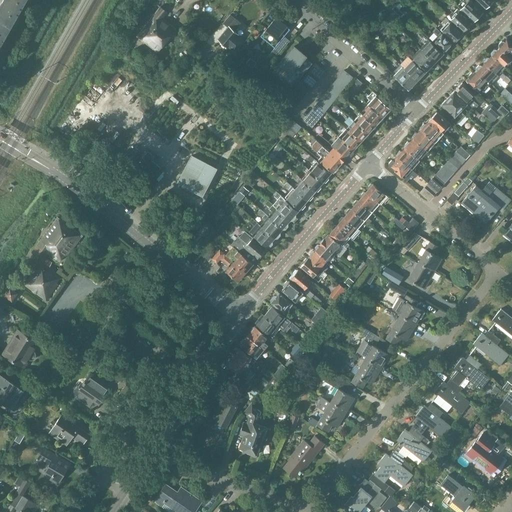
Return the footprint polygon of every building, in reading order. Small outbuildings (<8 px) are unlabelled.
[(26,0),(2,0),(0,5),(0,19),(12,26),(26,0)] [(475,4),(470,0),(461,10),(474,21),(475,20),(476,21),(479,18),(478,16),(482,12),(474,5),(475,4)] [(490,4),(494,1),(493,0),(475,0),(486,9),(486,8),(488,9),(491,6),(490,4)] [(167,12),(160,7),(137,36),(157,52),(175,29),(162,18),(167,12)] [(451,20),(463,32),(464,31),(466,31),(469,29),(469,26),(472,22),(460,10),(451,20)] [(241,23),(231,15),(223,24),(228,28),(218,40),(222,43),(222,45),(225,47),(227,47),(228,48),(229,47),(235,52),(244,42),(238,36),(239,35),(234,31),(241,23)] [(267,29),(266,28),(264,30),(266,31),(264,33),(267,36),(264,40),(275,48),(271,53),(277,57),(289,42),(284,38),(290,30),(276,18),(267,29)] [(445,23),(440,29),(453,42),(454,41),(456,41),(459,39),(458,37),(462,33),(446,18),(443,21),(445,23)] [(0,46),(12,26),(0,19),(0,46)] [(431,39),(444,52),(444,51),(446,52),(449,49),(449,47),(452,43),(436,28),(433,31),(436,34),(431,39)] [(499,46),(511,58),(511,42),(507,38),(504,41),(502,41),(499,44),(499,46)] [(435,62),(438,59),(440,59),(442,56),(442,54),(443,53),(431,41),(423,50),(435,62)] [(491,52),(492,54),(491,54),(505,68),(511,60),(511,58),(499,46),(496,49),(494,49),(491,52)] [(292,89),(312,64),(298,52),(299,51),(296,48),(295,49),(292,47),(272,73),(292,89)] [(435,62),(423,50),(414,59),(426,71),(427,70),(429,70),(432,67),(431,66),(435,62)] [(484,62),(498,76),(505,68),(491,54),(488,57),(487,57),(484,60),(484,62)] [(413,60),(405,69),(417,80),(419,80),(422,77),(422,75),(425,72),(413,60)] [(477,70),(476,70),(488,82),(490,84),(497,76),(484,62),(481,65),(479,65),(476,68),(477,70)] [(325,72),(315,64),(311,69),(321,77),(325,72)] [(321,77),(311,69),(307,74),(318,82),(321,77)] [(417,81),(405,69),(396,77),(409,89),(411,89),(414,86),(414,84),(417,81)] [(466,81),(472,87),(480,94),(481,95),(489,86),(486,83),(488,82),(476,70),(474,73),(472,73),(469,76),(469,77),(466,81)] [(341,75),(349,82),(353,78),(344,71),(341,75)] [(318,82),(307,74),(304,78),(314,86),(318,82)] [(338,79),(346,86),(349,82),(341,75),(338,79)] [(506,76),(502,80),(507,85),(510,81),(506,76)] [(314,86),(304,78),(300,83),(310,91),(314,86)] [(334,83),(343,90),(346,86),(338,79),(334,83)] [(310,91),(300,83),(296,88),(306,96),(310,91)] [(334,83),(331,87),(340,94),(343,90),(334,83)] [(472,107),(474,104),(468,98),(473,93),(462,83),(455,91),(468,103),(472,107)] [(328,91),(336,98),(340,94),(331,87),(328,91)] [(306,96),(296,88),(292,92),(302,101),(306,96)] [(324,95),(333,102),(336,98),(328,91),(324,95)] [(466,113),(468,111),(464,107),(468,103),(455,91),(448,98),(465,114),(465,113),(466,113)] [(292,92),(288,97),(298,105),(302,101),(292,92)] [(321,99),(330,106),(333,102),(324,95),(321,99)] [(376,96),(368,105),(383,117),(386,114),(388,113),(390,111),(390,109),(391,109),(376,96)] [(298,105),(288,97),(284,103),(294,111),(298,105)] [(439,108),(456,124),(466,114),(465,113),(465,114),(448,98),(441,105),(442,106),(439,108)] [(330,106),(321,99),(318,103),(326,110),(330,106)] [(326,110),(318,103),(315,107),(323,114),(326,110)] [(383,117),(368,105),(361,113),(376,125),(378,122),(380,122),(383,119),(383,117)] [(500,113),(492,105),(488,110),(496,118),(500,113)] [(315,107),(311,112),(320,118),(323,114),(315,107)] [(320,118),(311,112),(308,116),(316,123),(320,118)] [(431,118),(429,121),(443,135),(452,125),(437,112),(435,112),(431,116),(431,118)] [(376,125),(361,113),(354,121),(369,133),(371,130),(373,130),(375,128),(375,125),(376,125)] [(316,123),(308,116),(305,120),(313,127),(316,123)] [(349,125),(346,129),(361,141),(364,138),(366,138),(368,136),(368,133),(369,133),(354,121),(349,116),(345,121),(349,125)] [(421,127),(421,130),(436,143),(443,135),(429,121),(427,123),(425,123),(421,127)] [(346,129),(339,137),(354,149),(357,146),(359,146),(361,143),(361,141),(346,129)] [(413,137),(413,139),(428,152),(436,143),(421,130),(419,132),(417,132),(413,137)] [(477,143),(483,136),(476,130),(470,138),(477,143)] [(334,147),(346,157),(347,157),(350,156),(354,152),(354,149),(339,137),(331,145),(334,147)] [(405,145),(405,148),(420,161),(428,152),(413,139),(411,141),(408,141),(405,145)] [(329,152),(317,141),(312,145),(313,149),(321,156),(318,160),(333,172),(334,171),(336,171),(338,168),(338,166),(344,160),(346,157),(334,147),(332,149),(329,152)] [(457,151),(466,160),(470,155),(461,146),(457,151)] [(397,154),(397,157),(412,170),(420,161),(405,148),(403,150),(400,150),(397,154)] [(452,154),(462,164),(466,160),(457,151),(452,154)] [(449,160),(458,168),(462,164),(452,154),(449,160)] [(178,183),(202,195),(217,170),(192,157),(178,183)] [(389,166),(404,179),(412,170),(397,157),(394,161),(391,161),(389,163),(389,166)] [(449,160),(445,165),(454,173),(458,168),(449,160)] [(331,173),(317,161),(314,165),(315,166),(311,172),(323,182),(324,182),(326,182),(327,180),(327,178),(326,178),(331,173)] [(306,172),(301,179),(315,191),(316,191),(318,191),(321,188),(320,186),(323,182),(311,172),(303,165),(300,167),(306,172)] [(436,175),(445,183),(454,173),(445,165),(436,175)] [(436,175),(432,179),(442,187),(445,183),(436,175)] [(457,194),(461,198),(476,180),(471,176),(457,194)] [(301,179),(293,188),(307,200),(308,200),(310,200),(313,197),(313,195),(312,195),(315,191),(301,179)] [(428,184),(437,192),(442,187),(432,179),(428,184)] [(307,200),(285,180),(282,184),(289,189),(288,190),(290,191),(285,197),(299,209),(300,209),(301,209),(302,209),(305,206),(305,204),(304,203),(307,200)] [(368,187),(369,189),(366,192),(379,204),(387,196),(373,184),(371,184),(368,187)] [(437,192),(428,184),(420,192),(430,201),(437,192)] [(461,203),(474,213),(492,191),(486,186),(482,191),(476,186),(461,203)] [(492,191),(474,213),(486,224),(498,209),(501,211),(511,200),(496,187),(492,191)] [(273,194),(278,199),(281,196),(276,191),(273,194)] [(361,198),(359,201),(372,212),(379,204),(366,192),(366,193),(364,192),(361,195),(361,198)] [(281,203),(276,208),(290,220),(291,220),(293,220),(296,217),(295,215),(298,211),(281,196),(278,199),(278,200),(281,203)] [(265,204),(270,209),(273,205),(268,200),(265,204)] [(354,206),(351,209),(365,221),(372,212),(359,201),(356,201),(354,204),(354,206)] [(276,208),(269,217),(282,229),(283,229),(285,229),(288,226),(288,224),(287,223),(290,220),(276,208)] [(257,212),(263,217),(266,214),(260,209),(257,212)] [(347,214),(344,217),(358,229),(365,221),(351,209),(349,209),(346,212),(347,214)] [(282,229),(269,217),(261,226),(274,238),(275,237),(276,238),(277,238),(280,235),(280,233),(279,232),(282,229)] [(340,223),(337,226),(350,238),(358,229),(344,217),(344,218),(342,217),(339,220),(340,223)] [(48,253),(59,261),(64,255),(66,256),(82,236),(57,218),(31,253),(43,261),(48,253)] [(393,221),(402,229),(405,226),(400,222),(396,218),(393,221)] [(406,220),(402,224),(411,232),(419,223),(413,218),(409,223),(406,220)] [(272,241),(272,240),(274,238),(261,226),(252,219),(250,222),(255,226),(249,232),(266,247),(267,246),(268,247),(270,247),(272,244),(272,242),(272,241)] [(511,223),(503,234),(511,241),(511,223)] [(332,231),(330,234),(346,248),(349,245),(346,242),(350,238),(337,226),(335,226),(332,229),(332,231)] [(245,231),(240,237),(239,236),(235,241),(231,245),(233,247),(240,253),(243,249),(245,247),(259,259),(260,257),(259,257),(261,255),(262,256),(267,250),(266,249),(253,238),(245,231)] [(325,239),(322,242),(336,254),(337,255),(340,251),(337,249),(341,245),(329,234),(328,235),(326,235),(324,238),(325,239)] [(418,239),(413,234),(403,246),(405,248),(407,250),(418,239)] [(398,238),(393,243),(397,247),(402,242),(398,238)] [(315,250),(327,261),(332,256),(333,257),(336,254),(322,242),(319,245),(318,245),(316,248),(316,249),(315,250)] [(422,256),(419,261),(434,270),(437,266),(438,266),(442,259),(435,254),(439,247),(440,248),(430,242),(425,249),(427,250),(423,257),(422,256)] [(234,263),(245,273),(246,272),(248,272),(250,269),(250,267),(251,267),(253,264),(240,253),(233,247),(226,255),(234,263)] [(204,252),(202,255),(208,260),(211,257),(211,258),(214,254),(209,250),(206,253),(205,252),(204,252)] [(229,276),(231,275),(238,281),(239,280),(241,280),(243,278),(243,276),(245,273),(234,263),(226,255),(224,254),(220,250),(212,259),(216,263),(220,259),(230,267),(226,272),(227,272),(228,274),(229,276)] [(311,255),(308,258),(321,269),(323,271),(323,270),(324,271),(327,268),(325,266),(327,263),(326,262),(327,261),(315,250),(314,251),(313,251),(310,254),(311,255)] [(321,269),(308,258),(308,259),(306,259),(304,261),(304,263),(301,267),(315,278),(318,275),(319,276),(323,271),(321,269)] [(408,279),(425,289),(425,288),(429,281),(428,280),(434,271),(434,270),(419,261),(418,263),(409,279),(408,279)] [(25,285),(46,301),(58,285),(56,283),(61,277),(41,263),(25,285)] [(386,267),(382,274),(399,285),(404,277),(386,267)] [(298,270),(297,271),(295,270),(293,273),(293,276),(290,279),(304,290),(303,292),(315,301),(318,298),(309,291),(307,286),(311,281),(298,270)] [(346,290),(352,282),(347,279),(341,286),(346,290)] [(388,286),(404,296),(408,290),(391,280),(388,286)] [(290,281),(287,281),(284,284),(285,287),(282,290),(296,301),(303,292),(290,281)] [(346,290),(341,286),(332,298),(337,301),(346,290)] [(10,287),(4,295),(12,301),(18,293),(10,287)] [(274,296),(270,300),(271,302),(271,303),(285,314),(290,309),(293,305),(280,293),(277,297),(274,296)] [(404,300),(397,312),(401,315),(401,314),(416,323),(418,319),(419,319),(420,319),(419,318),(423,312),(424,312),(424,311),(415,306),(417,302),(418,302),(407,295),(404,300)] [(285,317),(272,306),(264,315),(277,326),(285,317)] [(330,314),(321,307),(311,320),(320,327),(330,314)] [(492,320),(511,335),(511,317),(501,309),(492,320)] [(258,319),(260,321),(257,325),(270,336),(277,326),(264,315),(263,314),(258,319)] [(401,315),(386,339),(397,345),(398,345),(397,345),(401,338),(406,341),(407,341),(406,341),(410,334),(411,334),(410,333),(416,323),(401,314),(401,315)] [(249,334),(248,335),(262,347),(264,349),(272,340),(268,336),(256,326),(255,327),(253,327),(251,330),(251,331),(250,333),(249,334)] [(364,339),(356,351),(362,355),(361,358),(364,360),(366,358),(382,367),(389,354),(373,345),(378,336),(364,328),(361,334),(366,337),(364,340),(364,339)] [(33,350),(34,348),(35,349),(38,344),(39,344),(39,343),(18,330),(18,331),(4,354),(3,354),(24,368),(24,367),(27,362),(26,361),(27,359),(30,360),(32,360),(35,359),(36,357),(36,354),(35,352),(33,350)] [(489,331),(485,336),(497,345),(501,340),(489,331)] [(485,336),(482,333),(473,344),(500,365),(509,355),(497,345),(485,336)] [(241,344),(240,345),(252,355),(258,360),(260,357),(259,355),(261,353),(264,349),(262,347),(248,335),(245,339),(243,339),(241,342),(241,344)] [(286,344),(280,339),(276,343),(285,350),(289,346),(286,344)] [(234,355),(233,356),(247,368),(249,369),(251,366),(256,360),(240,348),(239,349),(238,349),(236,351),(236,353),(235,354),(234,355)] [(481,364),(470,355),(466,360),(478,369),(481,364)] [(228,363),(227,364),(234,371),(230,375),(243,386),(248,381),(242,376),(246,372),(249,369),(247,368),(233,356),(233,357),(231,358),(231,359),(229,359),(227,361),(228,363)] [(466,377),(481,389),(481,390),(490,379),(478,369),(466,360),(463,357),(454,368),(457,371),(450,379),(447,384),(459,393),(462,388),(459,386),(466,377)] [(356,375),(352,382),(362,389),(367,382),(372,385),(382,367),(366,358),(364,360),(356,375)] [(331,372),(326,381),(339,388),(332,401),(348,410),(355,398),(348,394),(353,385),(331,372)] [(79,390),(99,404),(110,388),(90,374),(85,382),(85,381),(83,384),(84,384),(79,390)] [(1,403),(15,411),(22,399),(24,401),(28,393),(0,375),(0,386),(3,388),(0,392),(0,398),(3,400),(1,403)] [(274,376),(268,384),(274,389),(280,381),(274,376)] [(459,393),(447,384),(444,381),(435,392),(462,414),(471,403),(459,393)] [(268,384),(261,392),(267,397),(274,389),(268,384)] [(116,399),(123,404),(133,389),(126,385),(116,399)] [(511,392),(501,407),(511,415),(511,413),(511,392)] [(211,419),(226,427),(234,412),(235,413),(242,401),(230,395),(227,400),(224,399),(218,409),(217,408),(214,413),(212,415),(213,415),(211,419)] [(320,400),(316,406),(325,412),(321,419),(317,425),(328,432),(332,425),(337,428),(348,410),(332,401),(331,402),(319,395),(317,398),(320,400)] [(244,436),(240,449),(256,455),(262,438),(266,440),(270,428),(258,424),(263,411),(252,403),(244,413),(250,418),(248,424),(244,423),(241,431),(242,432),(241,435),(244,436)] [(431,403),(428,408),(439,417),(443,412),(431,403)] [(451,427),(439,417),(428,408),(424,405),(416,416),(416,417),(417,416),(420,418),(419,419),(412,427),(421,434),(428,426),(428,425),(441,436),(443,438),(451,427)] [(73,437),(84,444),(90,435),(61,415),(49,433),(62,441),(63,439),(69,443),(73,437)] [(299,417),(293,415),(288,427),(294,429),(299,417)] [(412,428),(409,432),(425,445),(429,440),(421,434),(412,427),(412,428)] [(425,445),(409,432),(405,429),(397,440),(400,443),(389,456),(401,465),(405,461),(402,459),(409,450),(424,462),(432,451),(425,445)] [(504,459),(490,448),(495,442),(483,433),(479,438),(478,438),(466,454),(492,475),(504,459)] [(294,455),(283,468),(296,478),(306,465),(307,466),(325,444),(315,436),(309,444),(304,440),(293,454),(294,455)] [(48,466),(44,472),(51,476),(50,479),(58,484),(67,469),(57,463),(61,457),(43,447),(36,459),(48,466)] [(401,465),(389,456),(386,453),(377,464),(381,467),(370,480),(380,488),(391,496),(395,491),(384,482),(390,474),(404,486),(413,475),(401,465)] [(442,502),(454,511),(460,511),(467,504),(468,505),(475,495),(463,486),(462,487),(448,475),(440,485),(454,497),(452,500),(447,496),(442,502)] [(380,488),(370,480),(369,482),(365,479),(359,486),(361,488),(353,497),(352,496),(344,505),(349,508),(349,509),(351,511),(351,510),(353,511),(356,509),(358,511),(359,510),(366,500),(375,508),(385,496),(378,490),(380,488)] [(165,503),(177,511),(194,511),(201,502),(195,497),(182,488),(179,494),(167,486),(164,491),(162,490),(155,501),(162,506),(165,503)] [(31,511),(36,504),(23,496),(16,509),(20,511),(31,511)] [(381,508),(386,511),(388,509),(390,511),(397,502),(390,496),(381,508)] [(414,501),(409,508),(414,511),(418,511),(422,507),(414,501)]
